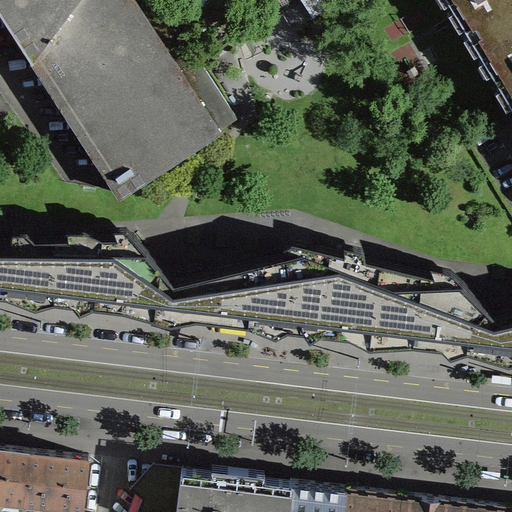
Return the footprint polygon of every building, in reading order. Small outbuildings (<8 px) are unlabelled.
[(0,0),(0,7),(120,192),(236,116),(160,0),(0,0)] [(304,0),(313,12),(332,0),(304,0)] [(511,0),(450,0),(466,25),(498,6),(500,10),(511,2),(511,0)] [(511,2),(500,10),(498,6),(466,25),(511,101),(511,2)] [(511,305),(495,310),(463,277),(316,242),(174,277),(134,232),(0,236),(0,291),(5,292),(8,293),(35,303),(48,300),(54,298),(73,300),(79,309),(93,303),(126,310),(151,315),(171,319),(196,315),(206,316),(249,321),(254,323),(275,332),(287,325),(304,327),(310,336),(320,329),(349,333),(354,335),(369,343),(412,340),(416,341),(442,344),(450,352),(455,350),(467,347),(478,350),(509,359),(511,358),(511,305)] [(0,492),(4,493),(5,488),(26,491),(31,446),(0,442),(0,492)] [(83,498),(88,453),(48,448),(31,446),(26,491),(25,491),(46,494),(46,498),(62,500),(62,496),(83,498)] [(161,462),(153,461),(130,486),(143,496),(136,511),(177,511),(183,464),(161,462)] [(287,511),(292,477),(192,465),(183,464),(177,511),(287,511)] [(343,511),(347,483),(319,480),(292,477),(287,511),(343,511)] [(398,511),(401,490),(360,485),(347,483),(343,511),(398,511)] [(454,511),(456,496),(414,491),(401,490),(398,511),(454,511)] [(454,511),(509,511),(511,503),(470,498),(456,496),(454,511)]
